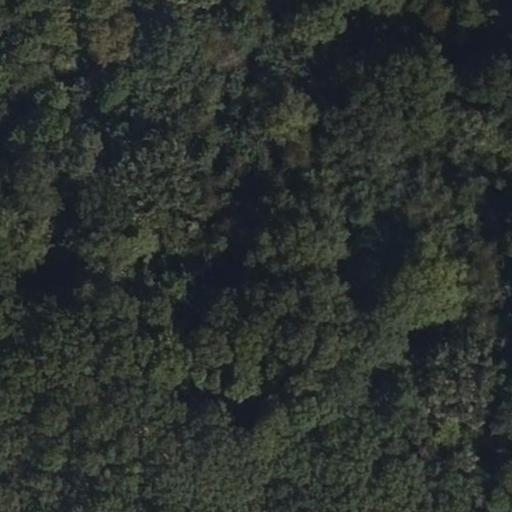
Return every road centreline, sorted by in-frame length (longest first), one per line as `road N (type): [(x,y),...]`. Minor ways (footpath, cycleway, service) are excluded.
road 1 (track): [(277,511),(160,458),(72,385),(0,345)]
road 2 (track): [(211,0),(0,136)]
